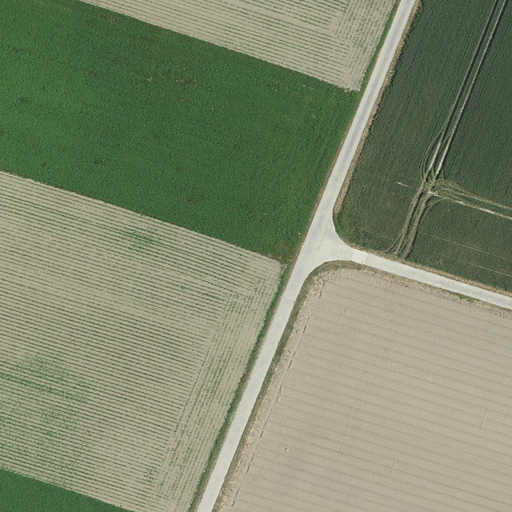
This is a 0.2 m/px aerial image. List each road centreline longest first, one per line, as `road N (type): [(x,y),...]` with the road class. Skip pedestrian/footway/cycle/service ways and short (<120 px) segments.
road 1 (track): [(412,0),(205,511)]
road 2 (track): [(315,242),(511,302)]
